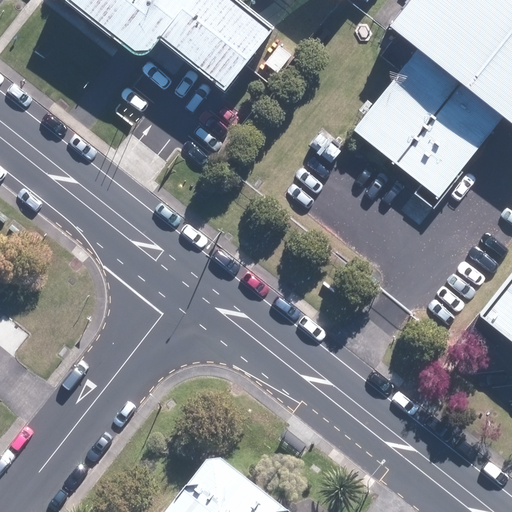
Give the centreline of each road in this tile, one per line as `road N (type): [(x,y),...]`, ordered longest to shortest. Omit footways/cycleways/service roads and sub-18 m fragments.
road 1 (secondary): [(481,511),(192,281)]
road 2 (residential): [(10,511),(192,281)]
road 3 (secondary): [(192,281),(0,128)]
